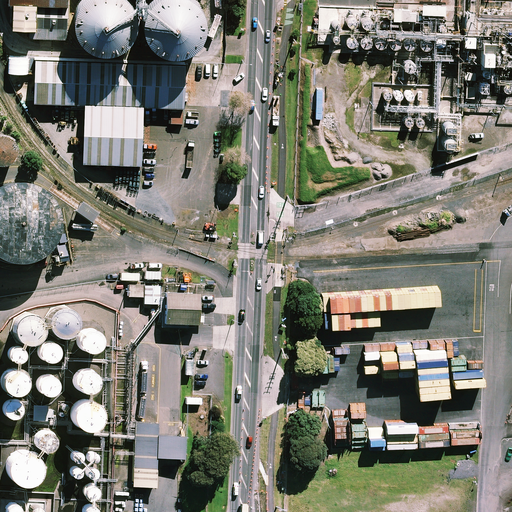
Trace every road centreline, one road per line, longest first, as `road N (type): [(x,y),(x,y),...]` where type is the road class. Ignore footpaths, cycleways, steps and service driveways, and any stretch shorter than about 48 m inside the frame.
road 1 (secondary): [(243,511),(262,0)]
road 2 (unclassified): [(511,370),(492,401),(486,511)]
